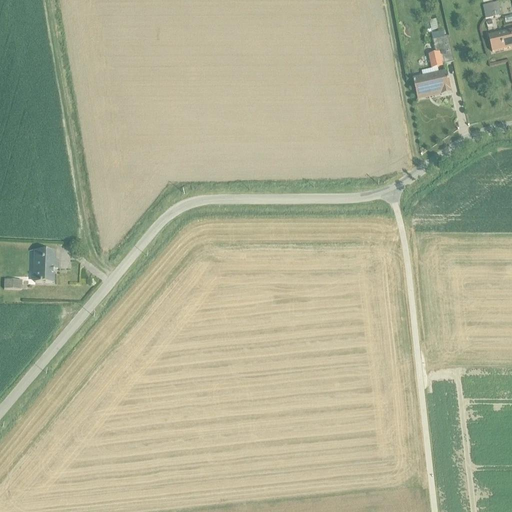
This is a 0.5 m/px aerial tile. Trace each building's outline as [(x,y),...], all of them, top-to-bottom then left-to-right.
[(499,3),(483,7),(486,20),(500,17),(499,12),(501,12),(499,3)] [(436,21),(430,23),(432,32),(438,30),(436,21)] [(511,31),(489,37),(492,53),(511,48),(511,31)] [(443,32),(432,35),(433,42),(437,57),(440,56),(442,66),(449,64),(454,63),(448,37),(445,38),(443,32)] [(441,94),(442,96),(452,94),(447,72),(439,74),(438,69),(422,73),(423,78),(413,80),(418,100),(441,94)] [(34,251),(33,283),(54,284),(54,274),(53,274),(53,269),(58,270),(58,260),(54,260),(55,252),(34,251)] [(22,281),(4,281),(4,290),(22,290),(22,281)]
